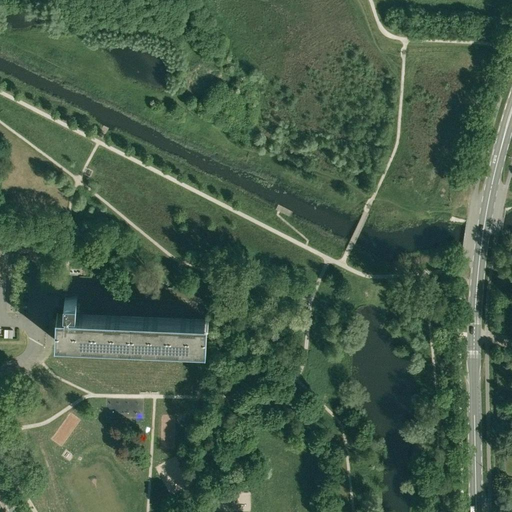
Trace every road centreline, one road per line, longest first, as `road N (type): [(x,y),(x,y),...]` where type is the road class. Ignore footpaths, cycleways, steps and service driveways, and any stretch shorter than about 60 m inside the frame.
road 1 (secondary): [(474,331),(481,241),(511,110)]
road 2 (secondary): [(475,511),(474,331)]
